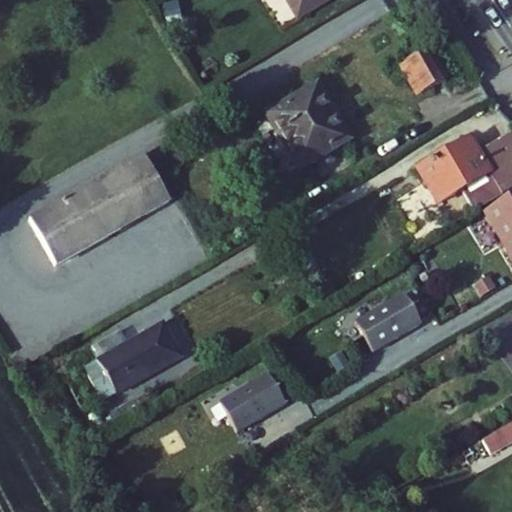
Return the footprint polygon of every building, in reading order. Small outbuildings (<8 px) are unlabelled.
[(284,0),(298,23),(337,0),(284,0)] [(418,96),(443,82),(426,53),(401,67),(418,96)] [(320,87),(273,115),(301,164),(348,135),(320,87)] [(511,154),(504,141),(490,150),(506,176),(511,172),(511,154)] [(492,184),(506,176),(490,150),(476,158),(467,142),(412,174),(433,209),(488,177),(492,184)] [(165,207),(139,162),(26,228),(52,274),(165,207)] [(511,194),(481,214),(511,265),(511,194)] [(401,298),(354,327),(372,357),(420,328),(401,298)] [(162,325),(98,365),(118,397),(182,358),(162,325)] [(266,380),(219,409),(237,439),(285,410),(266,380)] [(511,447),(511,426),(473,450),(483,465),(511,447)]
